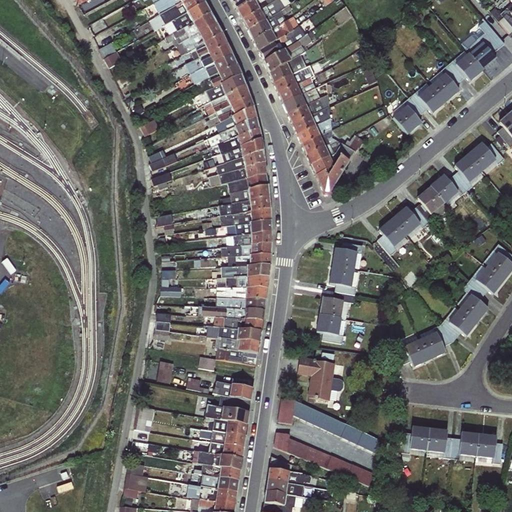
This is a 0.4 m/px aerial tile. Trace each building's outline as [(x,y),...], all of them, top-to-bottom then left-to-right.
[(153,32),(164,26),(202,3),(200,0),(187,0),(158,16),(148,22),(153,32)] [(160,0),(152,5),(158,16),(187,0),(160,0)] [(229,0),(235,11),(255,0),(229,0)] [(255,0),(235,11),(241,21),(274,0),(255,0)] [(284,0),(274,0),(241,21),(247,32),(288,6),(284,0)] [(164,26),(169,36),(209,15),(202,3),(164,26)] [(291,10),(288,6),(247,32),(251,42),(285,22),(281,17),(291,10)] [(511,10),(508,13),(505,9),(498,15),(511,29),(511,10)] [(174,47),(175,47),(215,25),(209,15),(169,36),(163,40),(167,45),(171,43),(174,47)] [(287,21),(285,22),(251,42),(257,53),(293,31),(287,21)] [(180,57),(189,52),(220,35),(215,25),(175,47),(180,57)] [(297,28),(293,31),(257,53),(261,63),(304,37),(297,28)] [(310,32),(304,37),(261,63),(267,75),(304,53),(308,51),(305,47),(311,42),(310,40),(314,37),(310,32)] [(465,51),(482,71),(496,59),(492,54),(498,50),(484,34),(477,40),(465,51)] [(189,52),(194,61),(226,46),(220,35),(189,52)] [(184,66),(189,76),(231,56),(226,46),(194,61),(184,66)] [(482,71),(465,51),(446,67),(459,82),(464,78),(469,83),(482,71)] [(307,59),(304,53),(267,75),(272,85),(305,69),(301,62),(307,59)] [(193,86),(195,85),(236,66),(231,56),(189,76),(193,86)] [(199,94),(205,92),(241,76),(236,66),(195,85),(199,94)] [(309,67),(305,69),(272,85),(276,94),(312,77),(309,67)] [(459,82),(446,67),(441,71),(443,74),(431,85),(445,102),(458,91),(454,87),(459,82)] [(200,99),(202,105),(244,86),(241,76),(205,92),(206,96),(200,99)] [(314,76),(312,77),(276,94),(280,104),(314,89),(318,87),(314,76)] [(408,98),(421,113),(427,108),(431,114),(445,102),(431,85),(428,81),(408,98)] [(202,105),(208,116),(247,97),(244,86),(202,105)] [(319,100),(314,89),(280,104),(286,115),(319,100)] [(327,96),(319,100),(286,115),(290,125),(324,109),(322,104),(328,102),(327,96)] [(207,129),(214,126),(251,108),(247,97),(208,116),(206,117),(208,121),(205,123),(207,129)] [(421,113),(408,98),(402,103),(406,107),(392,118),(406,134),(420,122),(416,118),(421,113)] [(328,107),(324,109),(290,125),(295,136),(324,122),(323,117),(328,114),(328,107)] [(209,134),(210,139),(254,120),(251,108),(214,126),(216,131),(209,134)] [(496,131),(510,147),(511,145),(511,113),(510,112),(498,123),(502,127),(496,131)] [(329,119),(324,122),(295,136),(300,146),(329,132),(329,119)] [(212,146),(212,147),(257,130),(254,120),(210,139),(207,140),(209,147),(212,146)] [(212,147),(215,157),(260,141),(257,130),(212,147)] [(300,146),(305,156),(336,142),(330,139),(329,132),(300,146)] [(346,141),(343,146),(330,166),(314,177),(323,195),(327,195),(357,149),(358,150),(363,142),(353,135),(348,142),(346,141)] [(215,157),(218,166),(261,153),(260,141),(215,157)] [(305,156),(310,166),(343,146),(336,142),(305,156)] [(467,156),(484,176),(497,166),(504,160),(491,145),(484,151),(480,145),(467,156)] [(310,166),(314,177),(330,166),(343,146),(310,166)] [(175,153),(166,155),(165,151),(148,155),(152,171),(178,163),(175,153)] [(216,170),(218,176),(263,164),(261,153),(218,166),(214,168),(216,170)] [(452,178),(465,193),(470,188),(484,176),(467,156),(453,168),(457,173),(452,178)] [(220,186),(227,185),(265,176),(263,164),(218,176),(220,186)] [(163,173),(153,178),(160,190),(170,184),(163,173)] [(227,185),(228,194),(266,186),(265,176),(227,185)] [(465,193),(452,178),(446,182),(442,177),(428,189),(445,209),(465,193)] [(221,199),(222,206),(268,199),(266,186),(228,194),(224,195),(225,198),(221,199)] [(414,209),(427,224),(433,220),(445,209),(428,189),(415,200),(419,204),(414,209)] [(231,210),(232,215),(269,210),(268,199),(222,206),(217,207),(218,212),(231,210)] [(391,220),(405,237),(409,241),(427,224),(414,209),(409,213),(404,208),(391,220)] [(220,228),(225,228),(269,221),(269,210),(232,215),(219,217),(220,228)] [(405,237),(391,220),(377,232),(381,236),(375,241),(389,257),(395,251),(393,247),(405,237)] [(225,228),(226,238),(270,233),(269,221),(225,228)] [(226,238),(228,248),(270,245),(270,233),(226,238)] [(331,267),(352,271),(355,254),(360,255),(361,247),(341,243),(340,251),(333,250),(331,267)] [(222,258),(226,258),(269,255),(270,245),(228,248),(221,248),(222,258)] [(511,268),(507,264),(511,259),(495,246),(480,265),(502,282),(511,269),(511,268)] [(226,258),(226,268),(268,267),(269,255),(226,258)] [(465,284),(482,296),(486,291),(492,296),(502,282),(480,265),(465,284)] [(218,272),(218,279),(267,279),(268,267),(226,268),(217,269),(217,272),(218,272)] [(333,292),(353,296),(354,288),(349,289),(352,271),(331,267),(328,285),(334,286),(333,292)] [(215,279),(215,289),(266,290),(267,279),(218,279),(215,279)] [(478,303),(482,296),(465,284),(461,291),(469,297),(459,310),(476,324),(486,311),(478,303)] [(215,289),(215,299),(264,301),(266,290),(215,289)] [(353,296),(333,292),(332,301),(320,298),(318,315),(345,320),(348,303),(352,304),(353,296)] [(215,299),(213,308),(263,311),(264,301),(215,299)] [(196,318),(213,318),(261,323),(263,311),(213,308),(197,307),(196,318)] [(439,327),(452,343),(460,334),(465,338),(476,324),(459,310),(454,307),(439,327)] [(156,330),(170,331),(171,313),(157,313),(156,330)] [(345,320),(318,315),(314,333),(321,334),(320,342),(341,345),(345,320)] [(213,318),(211,328),(260,333),(261,323),(213,318)] [(206,336),(215,338),(258,345),(260,333),(211,328),(207,327),(206,336)] [(441,348),(452,343),(439,327),(432,330),(434,335),(419,342),(428,361),(444,355),(441,348)] [(395,346),(403,365),(410,362),(412,368),(428,361),(419,342),(415,335),(395,346)] [(214,349),(218,350),(257,355),(258,345),(215,338),(214,349)] [(255,367),(257,355),(218,350),(214,360),(255,367)] [(298,358),(296,376),(309,378),(306,399),(328,402),(329,401),(335,402),(337,393),(340,392),(342,389),(342,382),(332,378),(334,365),(298,358)] [(171,383),(175,363),(161,360),(157,380),(171,383)] [(188,389),(201,390),(202,379),(189,377),(188,389)] [(220,397),(249,403),(251,390),(214,383),(213,389),(211,388),(210,395),(220,397)] [(249,403),(220,397),(218,408),(248,414),(249,403)] [(292,417),(340,439),(346,426),(294,402),(280,400),(276,423),(290,425),(292,417)] [(248,414),(218,408),(206,406),(204,419),(246,426),(248,414)] [(152,431),(155,409),(140,407),(137,429),(152,431)] [(246,426),(204,419),(203,424),(207,425),(206,432),(244,437),(246,426)] [(244,437),(206,432),(190,428),(188,435),(192,436),(191,440),(203,443),(242,449),(244,437)] [(411,436),(405,435),(403,456),(426,458),(429,431),(412,429),(411,436)] [(450,460),(452,440),(445,439),(446,432),(429,431),(426,458),(450,460)] [(272,448),(368,487),(373,474),(288,439),(289,436),(275,433),(272,448)] [(459,441),(452,440),(450,460),(475,463),(477,435),(460,434),(459,441)] [(498,465),(500,444),(494,444),(494,437),(477,435),(475,463),(498,465)] [(242,449),(203,443),(203,446),(209,447),(207,454),(241,460),(242,449)] [(241,460),(207,454),(198,453),(196,465),(202,466),(239,472),(241,460)] [(270,458),(266,481),(304,486),(304,484),(308,484),(310,477),(306,475),(290,473),(290,466),(270,458)] [(132,464),(125,496),(137,498),(139,490),(147,492),(150,476),(144,475),(145,467),(132,464)] [(239,472),(202,466),(201,476),(237,483),(239,472)] [(237,483),(201,476),(199,487),(236,494),(237,483)] [(266,481),(265,492),(295,499),(307,499),(309,487),(304,486),(266,481)] [(236,494),(199,487),(187,485),(185,497),(192,499),(234,506),(236,494)] [(265,492),(261,511),(294,511),(295,499),(265,492)] [(233,511),(234,506),(192,499),(189,511),(233,511)]
